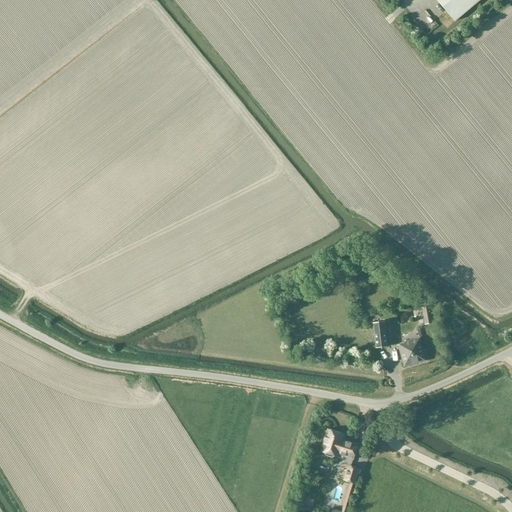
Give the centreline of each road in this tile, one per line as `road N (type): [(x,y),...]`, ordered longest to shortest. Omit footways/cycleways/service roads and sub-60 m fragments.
road 1 (unclassified): [(0,314),(94,362),(380,405),(511,351)]
road 2 (unknown): [(385,404),(391,442),(511,510)]
